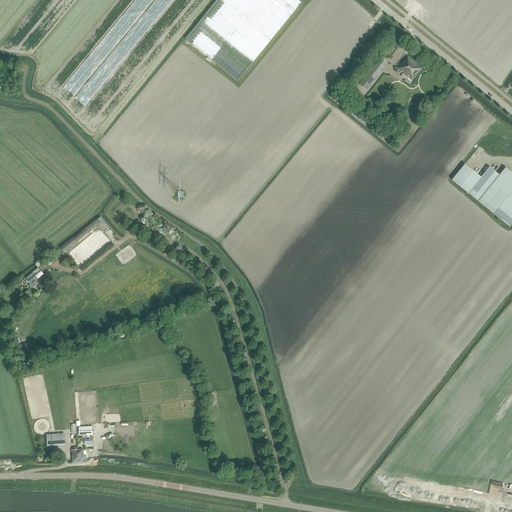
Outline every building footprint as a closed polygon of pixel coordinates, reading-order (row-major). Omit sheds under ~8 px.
[(218,0),(211,10),(187,40),(205,55),(215,63),(239,82),(263,52),(303,1),(301,0),(218,0)] [(400,65),(397,69),(407,77),(408,77),(406,80),(406,81),(409,84),(410,84),(412,81),(422,69),(408,57),(405,61),(404,60),(400,65)] [(359,85),(364,88),(366,90),(387,63),(381,58),(359,85)] [(465,164),(452,180),(509,227),(511,223),(511,172),(506,168),(499,175),(489,167),(481,177),(465,164)] [(99,225),(104,231),(108,227),(102,219),(97,223),(99,225)] [(85,229),(73,238),(76,243),(88,234),(99,225),(97,223),(96,221),(95,221),(85,229)] [(61,248),(64,252),(76,243),(73,238),(61,248)] [(23,282),(22,284),(24,286),(25,286),(28,283),(32,288),(37,284),(39,282),(37,280),(44,274),(39,268),(34,272),(33,271),(25,278),(27,279),(23,282)] [(79,436),(93,435),(92,427),(78,428),(79,436)] [(47,437),(48,447),(66,445),(66,435),(47,437)] [(72,450),(73,462),(85,461),(84,449),(72,450)]
